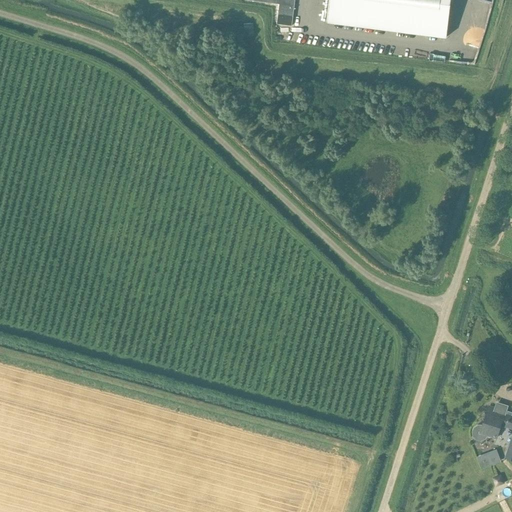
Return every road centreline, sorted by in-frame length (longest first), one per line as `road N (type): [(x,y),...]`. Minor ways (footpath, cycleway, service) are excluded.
road 1 (unclassified): [(381,511),(511,101)]
road 2 (track): [(397,461),(0,353)]
